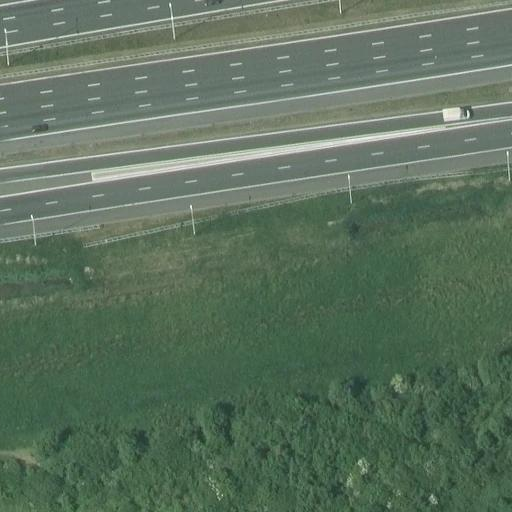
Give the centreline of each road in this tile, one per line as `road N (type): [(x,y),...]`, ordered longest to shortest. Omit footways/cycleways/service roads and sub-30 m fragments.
road 1 (motorway): [(0,115),(511,33)]
road 2 (motorway): [(0,210),(511,131)]
road 3 (motorway): [(0,175),(511,123)]
road 4 (motorway): [(172,0),(0,29)]
